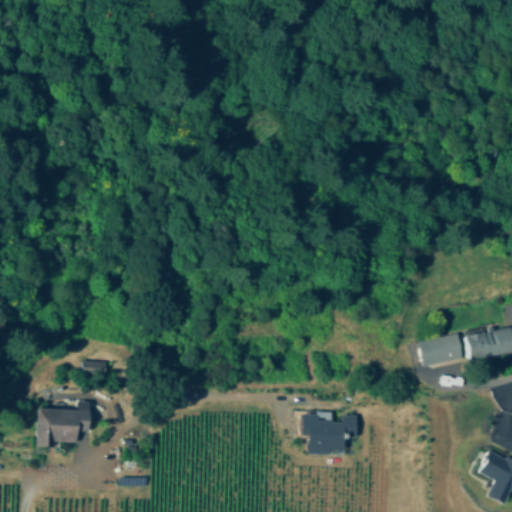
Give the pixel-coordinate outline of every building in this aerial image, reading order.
[(511,352),(507,327),(458,335),(463,361),(511,352)] [(416,366),(457,361),(454,335),(413,340),(416,366)] [(104,372),(105,359),(81,358),(81,371),(104,372)] [(84,410),(33,409),(32,446),(69,447),(70,431),(84,432),(84,410)] [(305,450),(341,450),(341,435),(355,435),(355,413),(339,413),(339,419),(330,419),(330,410),(298,410),(298,432),(305,432),(305,450)] [(511,487),(511,457),(489,447),(478,471),(492,477),(485,494),(503,502),(509,486),(511,487)]
